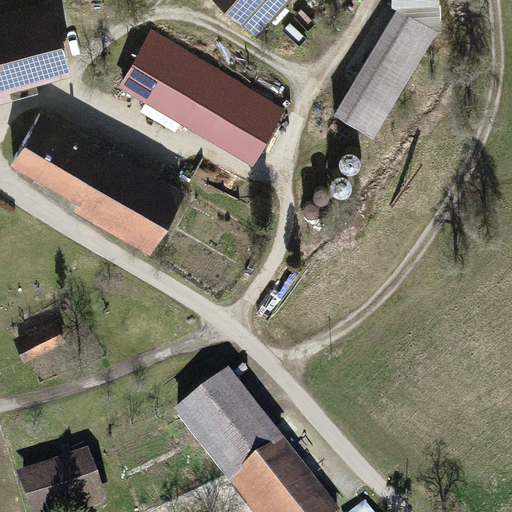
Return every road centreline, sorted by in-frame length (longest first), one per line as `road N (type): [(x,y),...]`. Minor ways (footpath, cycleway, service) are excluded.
road 1 (track): [(0,403),(52,396),(238,327),(286,238),(310,90),(370,0)]
road 2 (unclassified): [(0,187),(238,327),(403,511)]
road 3 (track): [(278,369),(338,332),(396,281),(448,205),(487,119),(494,0)]
